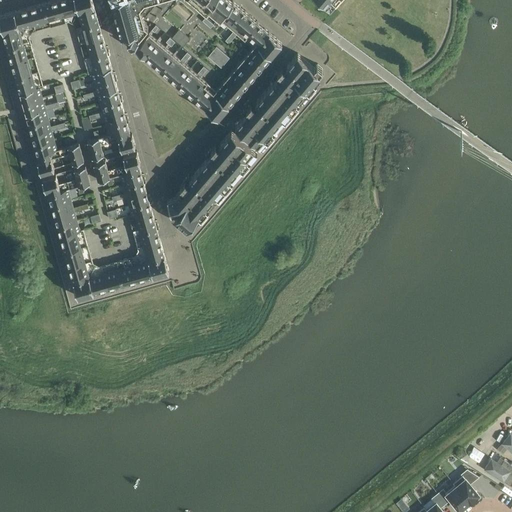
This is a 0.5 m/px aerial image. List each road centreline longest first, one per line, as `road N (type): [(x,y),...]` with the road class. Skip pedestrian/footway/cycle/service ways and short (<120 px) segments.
road 1 (residential): [(272,0),(300,25),(295,40),(187,165),(154,176)]
road 2 (residential): [(104,0),(154,176)]
